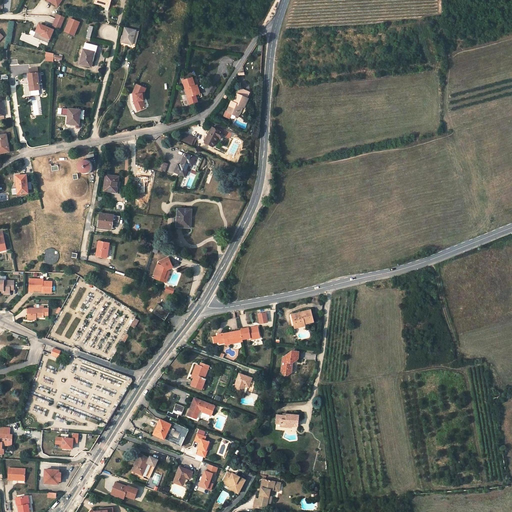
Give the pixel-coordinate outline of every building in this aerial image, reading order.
[(57,14),(53,26),(60,29),(65,17),(57,14)] [(70,19),(64,31),(74,35),(79,22),(70,19)] [(135,31),(125,28),(121,42),(127,43),(132,44),(135,31)] [(85,43),(80,64),(92,67),(94,58),(92,57),(95,46),(85,43)] [(39,90),(37,68),(30,69),(31,74),(28,74),(30,91),(39,90)] [(192,78),(183,81),(188,97),(198,94),(199,98),(202,97),(201,93),(199,94),(197,85),(194,86),(192,78)] [(145,99),(138,92),(132,98),(134,101),(132,107),(129,107),(129,116),(137,117),(137,108),(139,109),(141,102),(145,99)] [(236,116),(240,106),(242,107),(244,108),(248,98),(238,93),(234,103),(232,102),(227,112),(226,112),(224,117),(229,119),(231,114),(236,116)] [(81,110),(69,109),(68,124),(79,125),(79,124),(81,124),(81,119),(80,119),(81,110)] [(222,134),(212,128),(203,143),(211,147),(217,139),(219,140),(222,134)] [(6,134),(0,135),(0,153),(9,151),(8,146),(10,146),(9,142),(8,142),(6,134)] [(192,138),(183,134),(180,141),(191,146),(194,140),(192,139),(192,138)] [(180,167),(178,166),(175,174),(184,178),(189,166),(191,166),(194,158),(185,155),(180,167)] [(77,164),(77,166),(77,167),(77,169),(78,170),(78,171),(79,172),(80,173),(81,173),(82,174),(84,174),(85,174),(86,174),(88,173),(89,172),(90,172),(91,171),(91,170),(92,168),(92,167),(92,166),(92,164),(92,163),(91,162),(91,161),(90,160),(89,159),(88,159),(86,158),(85,158),(84,158),(83,158),(81,159),(80,159),(79,160),(78,161),(78,162),(77,163),(77,164)] [(57,162),(52,163),(51,166),(50,166),(49,166),(48,166),(47,167),(46,167),(45,168),(45,169),(44,170),(44,171),(44,172),(44,173),(44,174),(45,175),(46,176),(47,176),(48,177),(49,177),(50,177),(51,177),(52,177),(53,176),(54,175),(54,174),(55,173),(55,172),(55,171),(55,170),(54,169),(56,169),(56,170),(56,171),(56,172),(57,173),(58,174),(59,175),(60,175),(61,175),(62,175),(63,175),(64,174),(65,174),(66,173),(66,172),(67,171),(67,170),(67,169),(67,168),(66,167),(65,166),(65,165),(64,165),(63,164),(62,164),(61,164),(60,164),(59,165),(57,162)] [(169,166),(160,164),(159,172),(167,174),(169,166)] [(19,188),(19,194),(29,193),(29,190),(33,189),(33,183),(28,184),(27,175),(17,176),(18,184),(19,184),(19,188)] [(120,185),(120,180),(117,180),(118,176),(105,175),(103,191),(117,193),(118,185),(120,185)] [(178,227),(189,228),(190,219),(192,219),(192,210),(180,210),(178,227)] [(112,215),(101,213),(99,225),(111,227),(112,215)] [(107,243),(96,241),(94,255),(104,257),(107,243)] [(160,263),(156,276),(157,277),(166,280),(169,271),(175,268),(170,259),(160,263)] [(166,280),(157,277),(156,280),(168,284),(172,272),(169,271),(166,280)] [(1,280),(0,280),(0,289),(4,290),(4,292),(6,292),(6,290),(11,291),(11,289),(15,289),(15,281),(7,280),(7,277),(1,276),(1,280)] [(44,279),(31,279),(30,292),(35,292),(35,290),(44,290),(44,292),(53,292),(53,281),(44,281),(44,279)] [(49,316),(49,309),(40,309),(40,305),(36,305),(35,306),(35,309),(29,308),(28,321),(34,321),(34,318),(44,318),(44,316),(49,316)] [(153,313),(166,321),(171,313),(158,305),(153,313)] [(311,310),(291,314),(293,325),(307,322),(307,323),(313,322),(311,310)] [(267,323),(266,314),(258,315),(260,324),(267,323)] [(135,328),(139,319),(134,317),(130,326),(135,328)] [(260,337),(258,328),(258,327),(240,330),(241,331),(242,340),(260,337)] [(217,337),(215,337),(215,343),(217,342),(218,345),(229,343),(230,345),(243,342),(242,340),(241,331),(222,334),(222,333),(216,334),(217,337)] [(52,355),(58,357),(61,351),(54,348),(52,355)] [(301,358),(301,350),(294,349),(283,357),(282,375),(293,376),(295,363),(301,358)] [(200,379),(204,369),(205,365),(198,363),(197,366),(194,365),(190,376),(192,376),(189,386),(199,389),(202,380),(200,379)] [(250,378),(237,374),(232,390),(241,393),(243,385),(247,387),(250,378)] [(193,398),(187,413),(195,416),(199,407),(202,408),(201,411),(211,414),(214,406),(193,398)] [(172,413),(181,415),(184,406),(175,403),(172,413)] [(297,424),(298,415),(276,414),(275,422),(281,423),(281,425),(288,425),(288,424),(297,424)] [(151,434),(180,446),(187,427),(170,421),(169,423),(157,419),(151,434)] [(205,439),(206,436),(196,432),(194,439),(200,441),(197,447),(200,448),(198,454),(204,456),(207,447),(210,448),(212,442),(205,439)] [(0,453),(2,454),(3,445),(3,442),(11,443),(12,435),(0,433),(0,453)] [(73,443),(78,443),(78,433),(72,433),(72,437),(55,437),(55,448),(73,449),(73,443)] [(149,457),(139,453),(132,469),(144,474),(149,462),(147,461),(149,457)] [(209,463),(201,484),(213,488),(215,483),(212,482),(218,466),(209,463)] [(191,470),(178,466),(172,481),(181,485),(186,475),(189,476),(191,470)] [(25,468),(8,467),(8,479),(18,479),(18,482),(25,482),(25,468)] [(54,469),(40,468),(40,482),(53,482),(53,479),(56,479),(56,472),(54,472),(54,469)] [(233,486),(233,488),(232,491),(237,494),(244,479),(231,473),(230,474),(225,472),(221,479),(233,486)] [(228,486),(227,489),(232,491),(233,488),(233,486),(221,479),(220,482),(228,486)] [(253,497),(252,506),(259,507),(260,505),(265,505),(265,501),(268,501),(270,488),(276,489),(277,480),(259,479),(259,486),(262,486),(261,490),(258,490),(258,498),(253,497)] [(114,483),(110,494),(122,498),(122,497),(133,501),(138,490),(126,486),(126,487),(114,483)] [(29,495),(19,497),(21,505),(21,511),(32,511),(30,503),(31,503),(29,495)]
